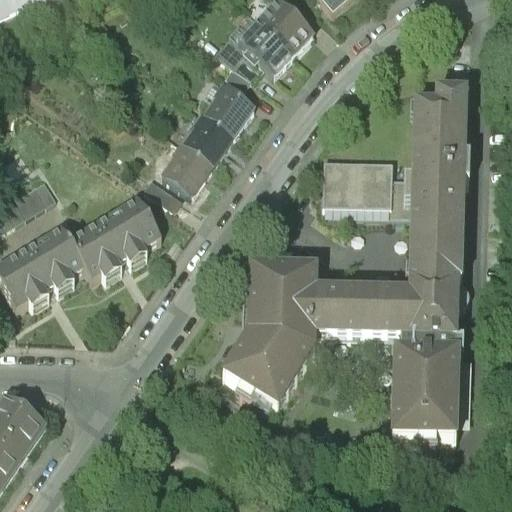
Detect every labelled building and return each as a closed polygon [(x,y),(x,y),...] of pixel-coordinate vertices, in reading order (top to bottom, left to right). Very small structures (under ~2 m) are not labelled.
[(11,0),(0,4),(0,27),(60,0),(11,0)] [(310,0),(311,1),(331,25),(360,0),(310,0)] [(278,11),(258,32),(292,65),(312,45),(297,30),(278,11)] [(273,86),(292,65),(258,32),(238,52),(261,74),(273,86)] [(224,96),(202,127),(231,147),(253,117),(224,96)] [(436,451),(454,451),(457,366),(461,366),(461,353),(455,353),(455,318),(461,317),(466,313),(467,307),(466,301),(462,297),(456,296),(456,294),(460,294),(465,105),(435,105),(434,117),(413,116),(411,191),(410,231),(408,306),(387,305),(388,291),(374,291),(374,305),(314,303),(315,282),(294,281),(294,275),(264,274),(265,280),(249,280),(248,309),(242,309),(241,347),(247,348),(222,387),(239,399),(235,406),(250,416),(255,408),(276,421),(314,361),(312,360),(312,348),(363,350),(363,362),(369,363),(373,366),(377,369),(381,373),(387,376),(394,377),(391,449),(416,450),(416,459),(436,459),(436,451)] [(222,160),(231,147),(202,127),(182,156),(211,176),(222,160)] [(211,176),(182,156),(161,185),(190,206),(211,176)] [(391,175),(323,174),(322,220),(327,220),(327,229),(410,231),(411,191),(391,190),(391,175)] [(55,207),(44,188),(0,214),(0,232),(4,238),(55,207)] [(137,211),(68,252),(83,280),(91,292),(100,286),(104,293),(121,283),(117,276),(122,274),(126,271),(130,277),(146,267),(142,261),(160,250),(137,211)] [(0,276),(0,295),(15,321),(27,314),(31,320),(48,310),(44,304),(49,301),(53,299),(56,305),(73,295),(70,288),(83,280),(68,252),(61,240),(0,276)] [(5,410),(0,417),(0,496),(2,498),(23,468),(45,437),(5,410)]
